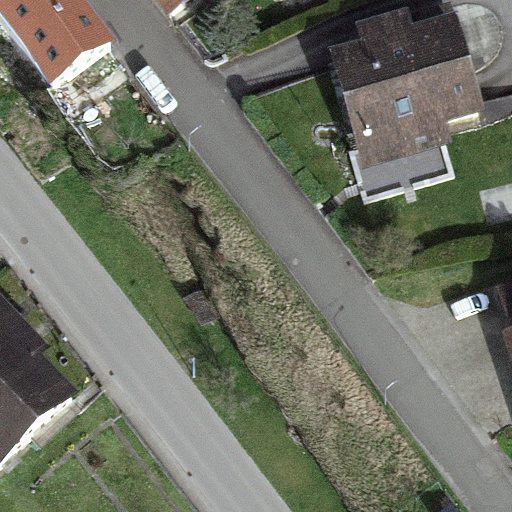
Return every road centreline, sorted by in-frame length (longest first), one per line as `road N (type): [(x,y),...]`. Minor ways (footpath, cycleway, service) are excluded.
road 1 (residential): [(499,511),(110,0)]
road 2 (primary): [(234,511),(0,196)]
road 3 (unknown): [(184,97),(425,0)]
